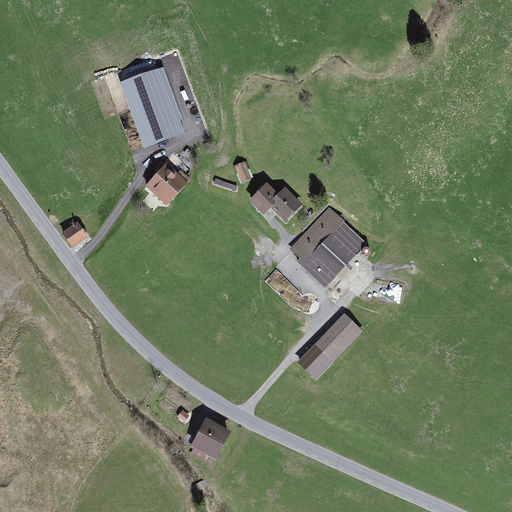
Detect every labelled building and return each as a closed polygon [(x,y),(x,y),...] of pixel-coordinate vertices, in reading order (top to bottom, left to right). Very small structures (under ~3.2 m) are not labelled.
[(154,97),(122,109),(140,155),(171,143),(165,127),(173,124),(169,113),(161,116),(154,97)] [(247,163),(236,166),(240,183),(251,181),(247,163)] [(176,178),(166,168),(143,193),(163,211),(190,183),(180,173),(176,178)] [(285,227),(302,209),(284,192),(277,199),(265,188),(247,206),(261,220),(269,212),(285,227)] [(366,246),(332,213),(292,253),(326,286),(366,246)] [(91,232),(80,218),(66,228),(68,231),(60,236),(71,251),(87,240),(85,236),(91,232)] [(359,334),(342,319),(312,352),(329,367),(359,334)] [(211,471),(228,435),(203,423),(188,453),(192,455),(189,460),(211,471)]
